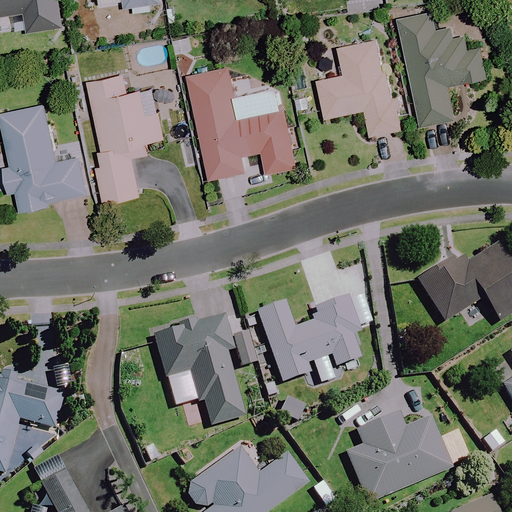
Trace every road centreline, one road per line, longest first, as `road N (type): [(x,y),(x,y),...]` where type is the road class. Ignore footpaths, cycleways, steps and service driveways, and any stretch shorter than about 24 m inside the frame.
road 1 (residential): [(511,188),(376,203),(185,259),(107,270)]
road 2 (residential): [(152,511),(108,421),(107,270)]
